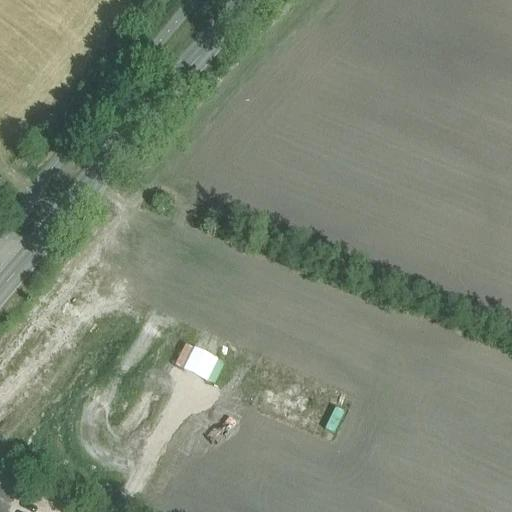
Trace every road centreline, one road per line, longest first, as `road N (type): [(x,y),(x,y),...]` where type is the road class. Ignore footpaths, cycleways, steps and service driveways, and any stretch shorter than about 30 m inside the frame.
road 1 (unclassified): [(0,419),(226,135)]
road 2 (primary): [(69,279),(190,123),(268,0)]
road 3 (unclassified): [(0,268),(128,106),(198,0)]
